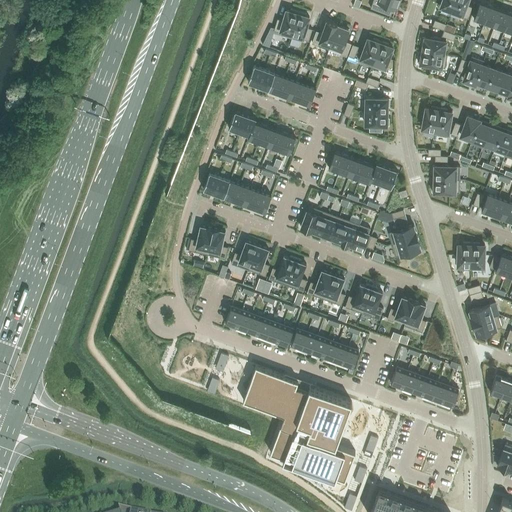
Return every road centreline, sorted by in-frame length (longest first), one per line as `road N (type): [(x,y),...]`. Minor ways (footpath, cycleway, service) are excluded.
road 1 (primary): [(22,403),(171,0)]
road 2 (primary): [(131,0),(0,356)]
road 3 (residential): [(182,322),(480,431)]
road 4 (tertiary): [(287,511),(22,403)]
road 5 (residential): [(199,204),(448,294)]
road 6 (tertiary): [(14,426),(241,511)]
road 7 (residential): [(409,156),(244,97)]
